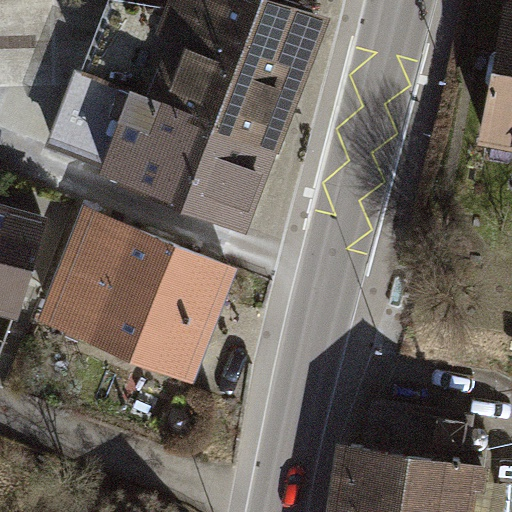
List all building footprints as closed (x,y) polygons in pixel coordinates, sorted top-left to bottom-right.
[(265,135),(313,7),(293,0),(164,0),(132,86),(265,135)] [(511,161),(511,2),(507,1),(480,155),(511,161)] [(233,221),(265,135),(132,86),(64,61),(32,147),(233,221)] [(0,309),(12,313),(43,217),(0,203),(0,309)] [(113,343),(154,234),(88,209),(46,318),(113,343)] [(154,234),(113,343),(191,373),(232,262),(154,234)] [(477,511),(483,470),(339,452),(331,511),(477,511)] [(88,511),(67,500),(60,511),(88,511)]
